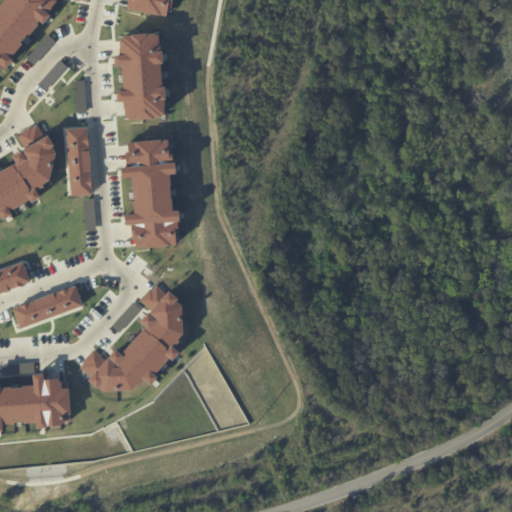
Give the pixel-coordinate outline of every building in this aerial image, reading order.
[(58,0),(49,12),(52,15),(44,25),(40,22),(11,57),(14,60),(7,68),(3,65),(0,68),(0,7),(6,0),(58,0)] [(173,0),(170,18),(126,10),(127,0),(173,0)] [(120,36),(159,32),(161,50),(164,50),(165,64),(162,64),(164,87),(167,87),(168,99),(166,99),(167,117),(127,120),(126,102),(119,103),(118,91),(124,91),(122,67),(116,67),(115,55),(121,55),(120,36)] [(66,129),(87,127),(92,196),(70,197),(66,129)] [(0,172),(16,163),(12,157),(49,135),(55,146),(54,147),(57,153),(51,180),(37,190),(41,197),(32,203),(30,200),(11,211),(13,215),(4,220),(0,214),(0,172)] [(127,143),(173,139),(177,174),(172,175),(175,211),(181,210),(182,221),(179,222),(180,237),(178,237),(179,245),(136,248),(135,240),(133,240),(132,226),(127,226),(126,214),(135,214),(132,177),(123,178),(122,167),(129,167),(127,143)] [(0,270),(23,262),(30,282),(0,293),(0,270)] [(94,350),(106,361),(117,349),(122,353),(146,327),(141,321),(151,310),(139,300),(155,284),(167,294),(170,291),(180,299),(178,302),(184,306),(184,335),(174,346),(181,353),(174,361),(171,358),(156,375),(159,378),(152,386),(144,379),(133,391),(104,392),(89,381),(91,378),(78,366),(94,350)] [(13,309),(76,285),(83,306),(19,329),(13,309)] [(0,388),(34,385),(33,374),(44,374),(45,379),(60,379),(60,382),(62,381),(68,381),(72,421),(63,422),(64,426),(48,426),(48,428),(38,428),(37,422),(4,425),(4,432),(0,432),(0,388)]
